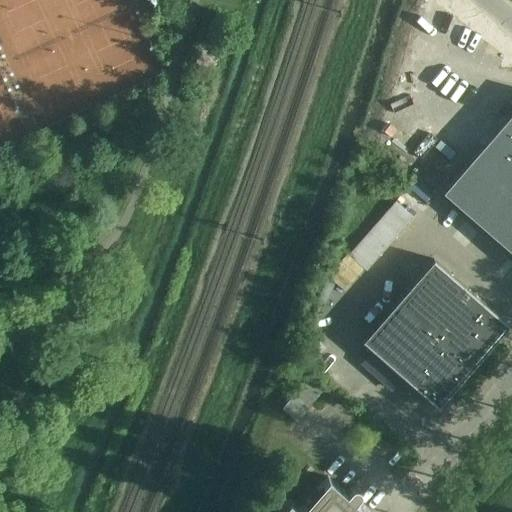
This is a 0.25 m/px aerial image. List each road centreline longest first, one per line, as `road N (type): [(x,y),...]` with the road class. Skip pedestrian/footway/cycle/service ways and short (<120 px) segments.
road 1 (track): [(97,511),(283,0)]
road 2 (residential): [(403,511),(511,379)]
